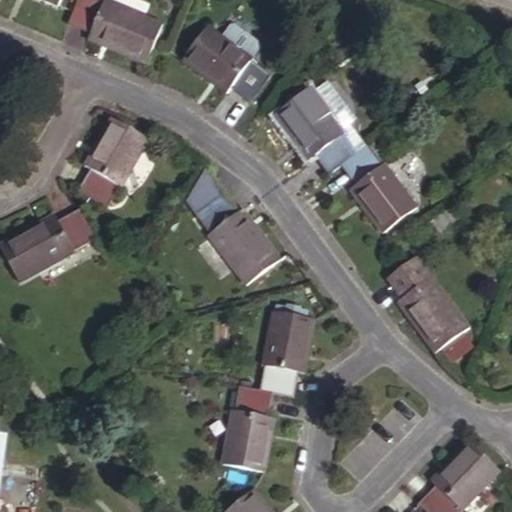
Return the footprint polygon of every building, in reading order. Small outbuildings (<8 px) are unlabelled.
[(22,0),(58,15),(64,0),(22,0)] [(91,40),(105,8),(86,0),(81,0),(68,30),(91,40)] [(106,5),(105,8),(91,40),(88,47),(146,71),(165,30),(106,5)] [(244,113),(265,84),(244,69),(245,67),(243,65),(253,52),(227,33),(217,47),(201,35),(174,71),(219,103),(223,98),(244,113)] [(316,160),(340,142),(342,140),(309,96),(275,121),(309,166),(316,160)] [(92,173),(120,190),(123,192),(152,145),(116,123),(87,170),(92,173)] [(337,177),(356,163),(340,142),(316,160),(332,182),(337,177)] [(353,198),(380,178),(365,157),(364,157),(356,163),(337,177),(353,198)] [(107,213),(120,190),(92,173),(78,196),(107,213)] [(211,237),(238,218),(205,174),(188,206),(211,237)] [(383,175),(380,178),(353,198),(348,202),(381,245),(415,219),(383,175)] [(60,225),(75,254),(95,244),(80,214),(60,225)] [(241,215),(238,218),(211,237),(207,240),(245,291),(279,266),(241,215)] [(77,258),(75,254),(60,225),(56,219),(0,247),(0,250),(19,288),(77,258)] [(399,301),(426,281),(411,261),(385,281),(399,301)] [(430,279),(426,281),(399,301),(393,305),(432,356),(467,330),(430,279)] [(260,366),(294,372),(300,374),(311,322),(267,312),(255,364),(260,366)] [(289,397),(294,372),(260,366),(255,390),(270,393),(289,397)] [(264,422),(270,393),(255,390),(237,385),(230,415),(264,422)] [(270,423),(264,422),(230,415),(227,414),(216,464),(260,473),(270,423)] [(434,488),(457,509),(460,511),(464,511),(498,474),(465,444),(428,484),(434,488)] [(42,470),(12,466),(11,475),(41,478),(42,470)] [(425,511),(455,511),(457,509),(434,488),(419,506),(425,511)] [(266,511),(250,492),(225,511),(266,511)]
